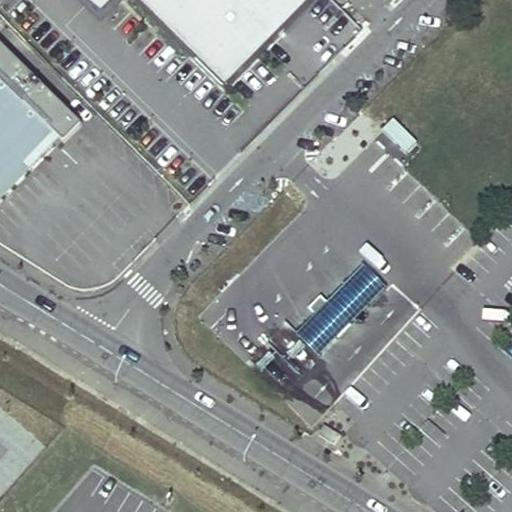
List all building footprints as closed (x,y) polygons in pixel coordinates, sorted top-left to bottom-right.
[(88,0),(101,13),(119,0),(134,0),(225,90),(313,0),(88,0)] [(0,184),(2,186),(53,135),(58,140),(64,145),(81,128),(0,46),(0,184)] [(0,198),(58,140),(53,135),(2,186),(0,184),(0,198)] [(387,286),(363,263),(297,333),(322,356),(387,286)] [(341,436),(325,426),(319,436),(335,446),(341,436)]
